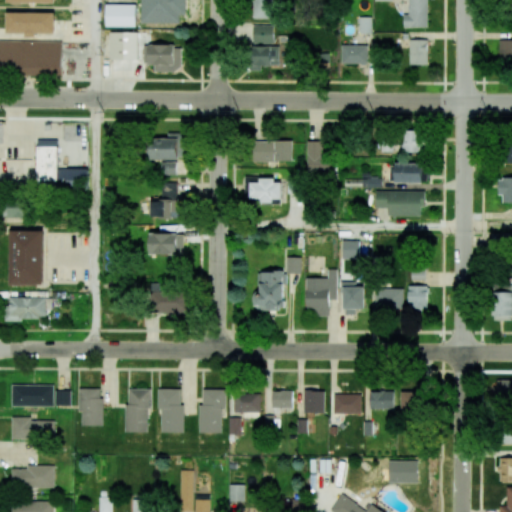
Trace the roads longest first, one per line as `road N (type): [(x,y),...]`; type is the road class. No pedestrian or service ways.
road 1 (residential): [(0,98),(511,102)]
road 2 (residential): [(0,349),(464,352)]
road 3 (residential): [(464,352),(466,0)]
road 4 (residential): [(218,350),(221,0)]
road 5 (residential): [(462,511),(464,352)]
